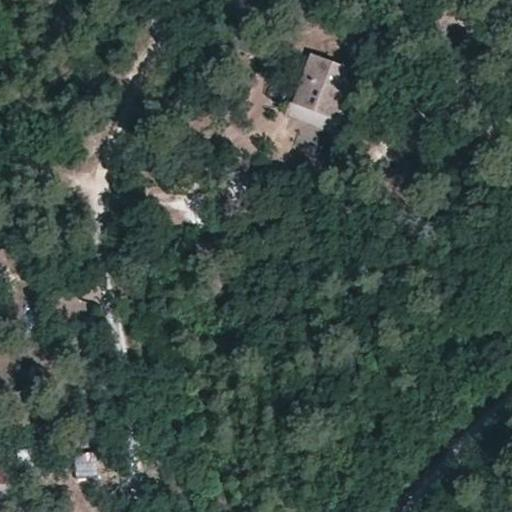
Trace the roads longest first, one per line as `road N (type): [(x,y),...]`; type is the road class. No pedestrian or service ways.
road 1 (track): [(133,511),(129,420),(106,318),(93,183),(175,0)]
road 2 (track): [(410,511),(511,399)]
